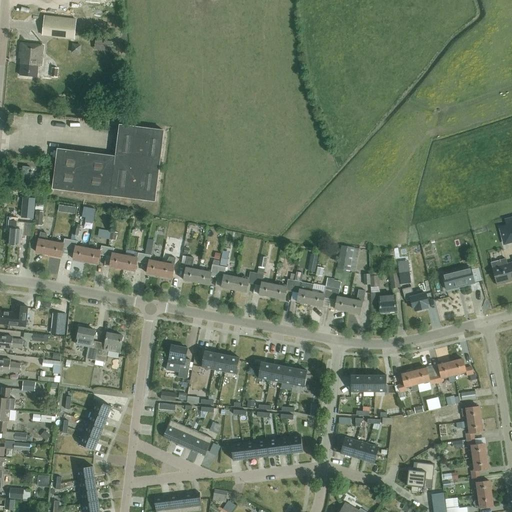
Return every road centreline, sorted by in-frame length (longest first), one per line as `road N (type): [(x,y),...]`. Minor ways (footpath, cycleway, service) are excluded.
road 1 (residential): [(126,511),(151,305)]
road 2 (residential): [(339,341),(151,305)]
road 3 (residential): [(315,511),(339,341)]
road 4 (residential): [(151,305),(0,278)]
road 5 (residential): [(487,321),(398,342),(339,341)]
road 6 (residential): [(511,463),(487,321)]
road 7 (unknown): [(0,106),(125,118)]
